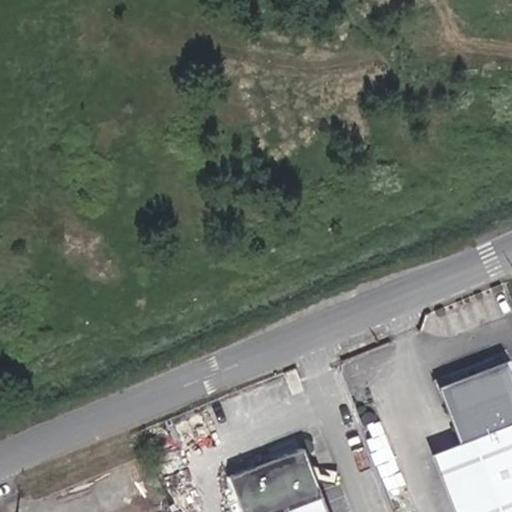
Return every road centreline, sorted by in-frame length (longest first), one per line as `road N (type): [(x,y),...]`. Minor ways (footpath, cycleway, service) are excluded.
road 1 (unclassified): [(0,454),(511,241)]
road 2 (unknown): [(214,365),(245,429),(321,418),(336,434),(368,511)]
